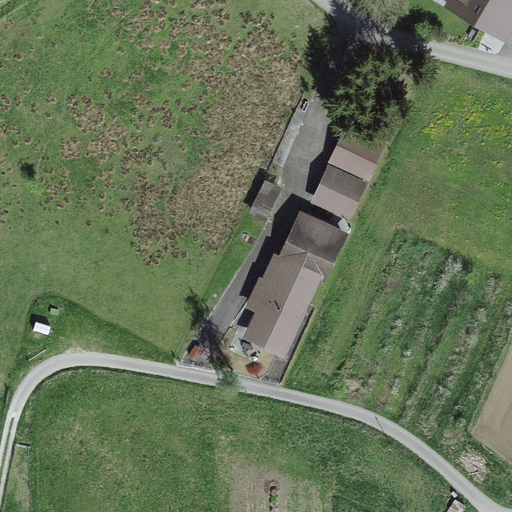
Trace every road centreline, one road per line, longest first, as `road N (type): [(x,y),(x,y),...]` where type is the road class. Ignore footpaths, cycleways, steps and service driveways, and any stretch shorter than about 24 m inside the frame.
road 1 (track): [(493,511),(400,432),(370,417),(116,359),(64,359),(30,379),(0,495)]
road 2 (unclassified): [(511,69),(390,36),(328,0)]
